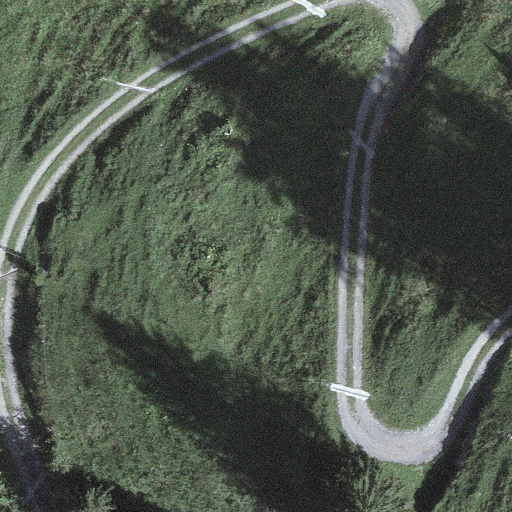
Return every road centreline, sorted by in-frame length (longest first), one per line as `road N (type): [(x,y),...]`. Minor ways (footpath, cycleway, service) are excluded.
road 1 (track): [(511,316),(486,332),(437,435),(392,442),(357,409),(368,121),(397,58),(400,3),(389,0)]
road 2 (track): [(313,0),(157,71),(29,187),(0,295)]
road 3 (track): [(0,321),(23,471),(47,511)]
